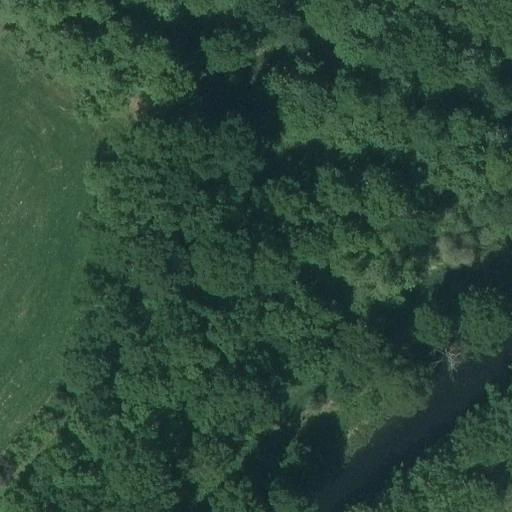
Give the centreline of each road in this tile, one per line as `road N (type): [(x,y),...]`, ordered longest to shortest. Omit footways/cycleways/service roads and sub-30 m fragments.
road 1 (track): [(0,484),(80,398),(116,342),(179,88),(170,48),(105,0)]
road 2 (track): [(420,511),(511,433)]
